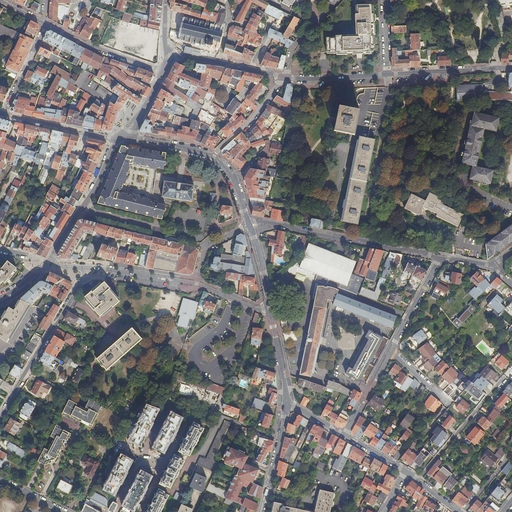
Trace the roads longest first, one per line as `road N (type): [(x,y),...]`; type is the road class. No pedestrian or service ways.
road 1 (residential): [(439,257),(248,225)]
road 2 (tertiary): [(89,267),(196,284),(269,308)]
road 3 (residential): [(89,267),(0,418)]
road 4 (residential): [(248,225),(218,160),(125,138)]
road 5 (track): [(282,375),(297,368),(312,284),(289,276),(267,291)]
road 6 (residential): [(503,376),(418,479)]
road 7 (tertiary): [(46,24),(164,72)]
road 8 (tertiary): [(387,74),(511,68)]
